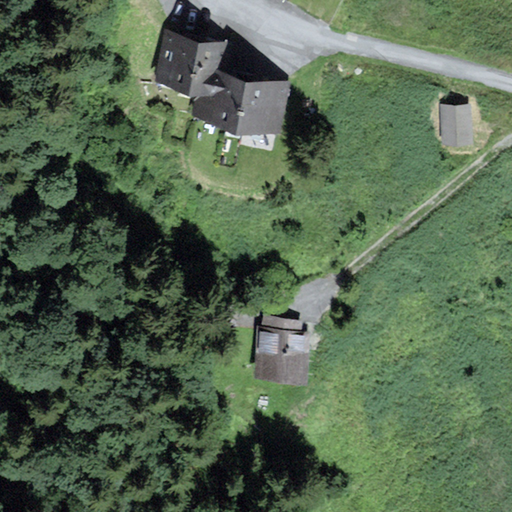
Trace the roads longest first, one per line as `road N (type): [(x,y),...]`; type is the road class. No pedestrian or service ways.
road 1 (residential): [(238,0),(309,34),(511,84)]
road 2 (track): [(302,301),(511,139)]
